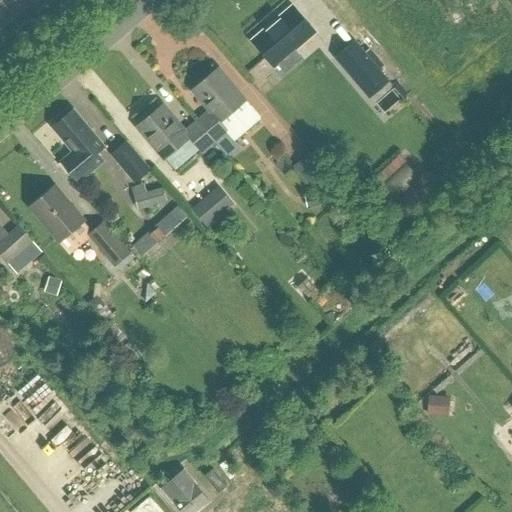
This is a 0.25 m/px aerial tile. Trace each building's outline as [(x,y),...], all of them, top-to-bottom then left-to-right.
[(295,49),(315,31),(293,6),(252,41),(274,66),(277,64),(285,73),(302,58),(295,49)] [(353,41),(335,56),(360,86),(370,97),(388,82),(378,70),(353,41)] [(218,67),(192,89),(208,109),(196,119),(213,140),(227,129),(235,139),(260,118),(244,99),(218,67)] [(162,104),(136,125),(163,157),(187,136),(200,152),(213,140),(196,119),(183,130),(162,104)] [(64,141),(72,151),(61,161),(78,181),(103,160),(97,153),(104,146),(73,109),(55,124),(67,138),(64,141)] [(126,139),(110,153),(134,182),(150,169),(126,139)] [(293,165),(310,185),(327,170),(311,150),(293,165)] [(395,151),(361,183),(382,204),(415,173),(395,151)] [(134,187),(140,209),(168,201),(164,186),(148,191),(146,183),(134,187)] [(234,200),(219,183),(191,207),(206,224),(234,200)] [(29,207),(59,242),(85,219),(55,184),(29,207)] [(305,195),(307,206),(320,203),(318,192),(305,195)] [(135,244),(144,255),(180,223),(170,213),(135,244)] [(107,218),(89,231),(115,265),(132,251),(107,218)] [(0,253),(18,273),(43,250),(19,223),(9,233),(1,239),(0,237),(0,253)] [(428,415),(444,416),(445,397),(429,396),(428,415)] [(217,492),(225,485),(211,468),(203,475),(217,492)] [(161,487),(181,511),(194,511),(209,500),(183,469),(161,487)]
